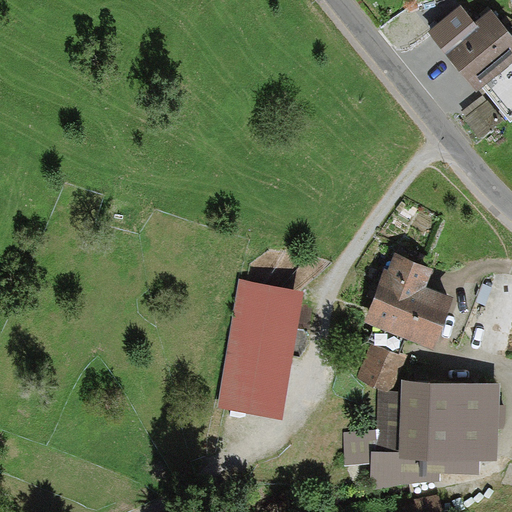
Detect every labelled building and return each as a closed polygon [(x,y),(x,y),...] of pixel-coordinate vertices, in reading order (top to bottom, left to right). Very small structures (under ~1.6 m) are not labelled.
[(463,0),(460,0),(429,25),(477,83),(511,54),(511,25),(492,1),(476,15),(463,0)] [(464,116),(476,132),(500,114),(488,97),(464,116)] [(364,314),(435,340),(454,287),(427,277),(434,258),(395,244),(388,262),(384,261),(364,314)] [(301,286),(238,276),(219,404),(282,413),(301,286)] [(410,353),(373,339),(357,376),(380,387),(403,388),(403,371),(410,353)] [(442,477),(441,467),(480,469),(481,454),(499,455),(500,427),(505,427),(506,399),(501,398),(502,376),(403,371),(403,388),(380,387),(378,425),(341,429),(345,463),(369,460),(371,485),(442,477)]
